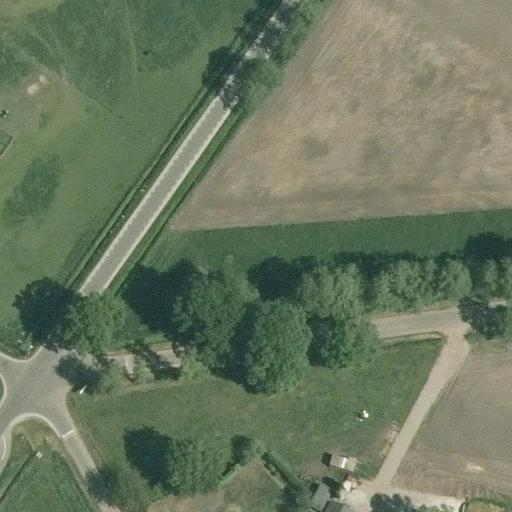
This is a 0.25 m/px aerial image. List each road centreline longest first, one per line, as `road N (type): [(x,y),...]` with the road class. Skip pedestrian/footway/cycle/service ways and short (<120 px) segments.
road 1 (unclassified): [(27,384),(511,313)]
road 2 (unclassified): [(27,384),(296,0)]
road 3 (unclassified): [(107,511),(27,384)]
